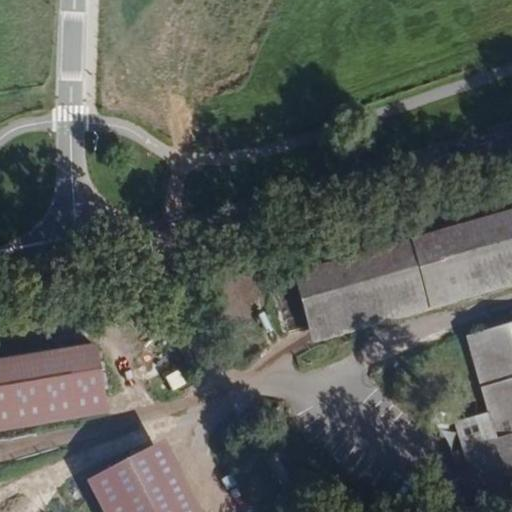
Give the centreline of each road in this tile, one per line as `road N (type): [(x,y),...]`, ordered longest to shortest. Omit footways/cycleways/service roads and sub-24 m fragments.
road 1 (tertiary): [(511,132),(171,235),(70,251)]
road 2 (residential): [(75,0),(70,251)]
road 3 (unknown): [(58,439),(70,251)]
